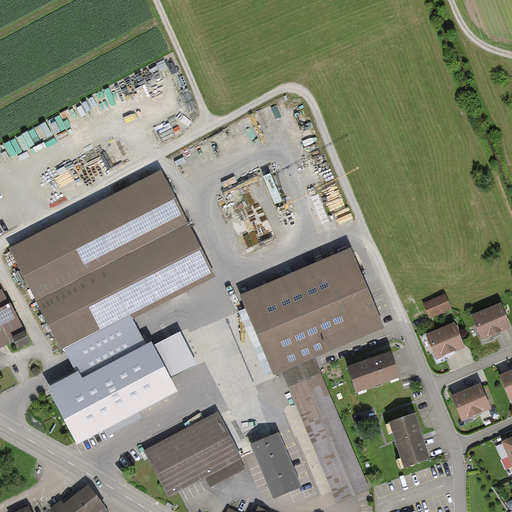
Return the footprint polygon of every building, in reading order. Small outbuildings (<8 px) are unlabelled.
[(196,145),(186,148),(195,174),(205,171),(196,145)] [(10,246),(62,353),(132,317),(216,275),(162,167),(10,246)] [(258,228),(258,232),(253,233),(254,244),(274,242),(272,226),(258,228)] [(362,254),(254,301),(342,505),(375,490),(321,365),(396,333),(362,254)] [(0,346),(16,338),(19,344),(30,339),(3,288),(0,289),(0,346)] [(427,308),(431,321),(459,312),(455,299),(427,308)] [(248,304),(240,307),(267,371),(275,367),(248,304)] [(511,308),(477,322),(485,343),(511,332),(511,308)] [(48,386),(78,443),(177,393),(170,378),(196,365),(178,330),(147,346),(132,317),(62,353),(73,373),(48,386)] [(434,339),(443,365),(477,352),(467,326),(434,339)] [(350,371),(356,393),(414,376),(408,354),(350,371)] [(511,373),(498,378),(505,398),(511,395),(511,373)] [(486,383),(449,396),(457,416),(493,403),(486,383)] [(426,417),(398,425),(411,469),(439,460),(426,417)] [(153,454),(173,497),(248,463),(227,419),(153,454)] [(511,434),(502,439),(511,461),(511,434)] [(284,441),(260,452),(281,502),(305,491),(284,441)] [(259,464),(250,468),(258,488),(269,483),(263,468),(261,469),(259,464)] [(81,511),(109,511),(94,491),(76,504),(81,511)]
